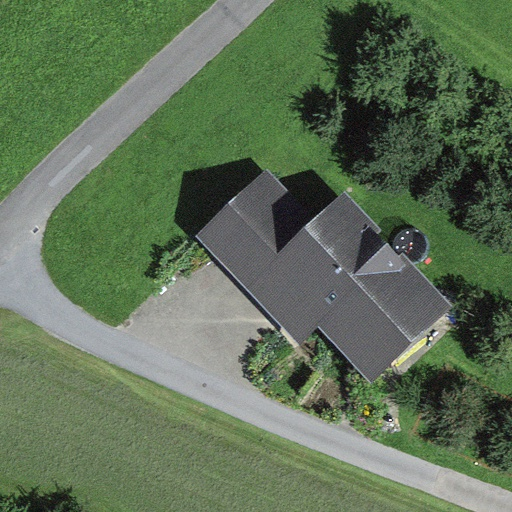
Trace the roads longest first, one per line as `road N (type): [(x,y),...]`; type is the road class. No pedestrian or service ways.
road 1 (track): [(511,509),(97,340),(0,267)]
road 2 (unclassified): [(254,0),(0,236)]
